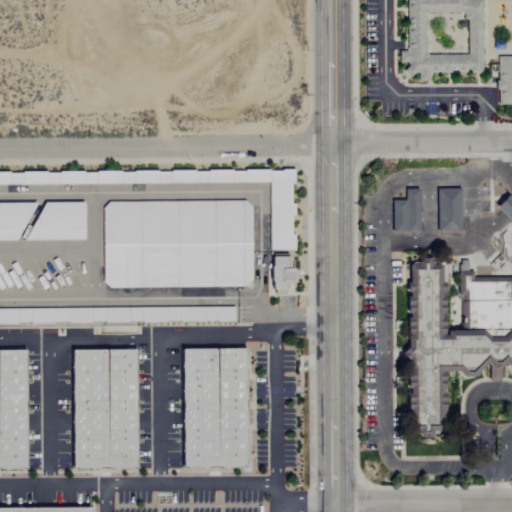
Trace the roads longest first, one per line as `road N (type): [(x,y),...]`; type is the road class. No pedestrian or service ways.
road 1 (residential): [(0,145),(511,139)]
road 2 (secondary): [(334,499),(335,142)]
road 3 (residential): [(334,499),(511,498)]
road 4 (secondary): [(335,142),(333,0)]
